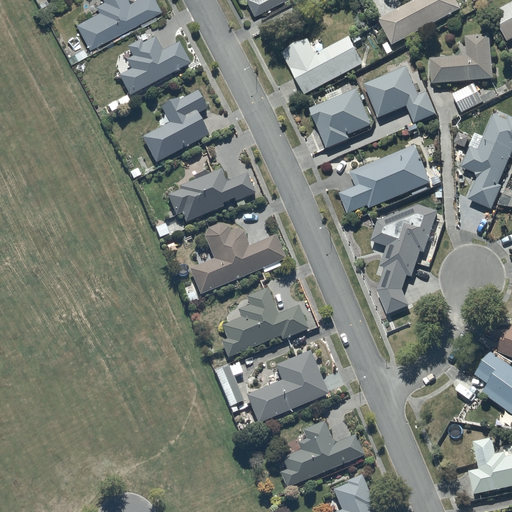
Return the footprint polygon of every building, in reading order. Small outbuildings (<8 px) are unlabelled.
[(99,8),(75,21),(89,46),(161,7),(157,0),(99,0),(96,2),(99,8)] [(248,0),(254,11),(276,0),(248,0)] [(414,0),(380,18),(393,44),(462,8),(457,0),(414,0)] [(511,38),(511,1),(493,13),(509,40),(511,38)] [(467,55),(431,57),(432,83),(494,77),(490,33),(466,35),(467,55)] [(365,62),(350,35),(317,53),(308,38),(283,51),(306,94),(365,62)] [(119,75),(130,95),(191,63),(179,42),(163,51),(155,37),(143,43),(141,39),(127,46),(133,56),(127,59),(131,69),(119,75)] [(91,53),(87,45),(74,50),(75,53),(68,56),(71,62),(91,53)] [(407,65),(365,83),(379,117),(408,105),(415,122),(437,113),(427,91),(420,94),(407,65)] [(475,83),(453,93),(463,112),(484,102),(485,103),(497,97),(494,90),(482,96),(475,83)] [(310,108),(327,147),(351,138),(349,133),(372,123),(358,89),(310,108)] [(169,123),(143,137),(156,163),(209,134),(198,113),(207,108),(198,90),(179,100),(178,98),(161,106),(169,123)] [(462,166),(477,172),(478,178),(469,199),(493,208),(502,184),(499,183),(511,153),(511,116),(509,115),(507,119),(494,113),(479,149),(471,146),(462,166)] [(416,143),(351,172),(357,185),(341,192),(349,213),(369,205),(370,208),(432,182),(416,143)] [(186,222),(236,201),(239,207),(245,205),(242,198),(255,192),(247,172),(226,181),(221,168),(179,185),(181,190),(168,195),(176,215),(182,213),(186,222)] [(420,204),(378,220),(371,240),(387,246),(380,266),(385,267),(378,290),(388,314),(410,305),(403,289),(407,274),(413,276),(422,250),(425,251),(439,210),(420,204)] [(202,297),(200,295),(263,269),(264,273),(281,266),(279,261),(286,258),(276,235),(249,245),(244,231),(236,228),(231,230),(229,226),(221,223),(208,228),(204,236),(214,258),(189,268),(198,290),(185,295),(188,303),(202,297)] [(247,297),(250,304),(238,309),(240,313),(239,312),(238,312),(237,312),(236,312),(235,312),(235,313),(234,313),(234,314),(233,314),(233,315),(233,316),(233,317),(233,318),(234,318),(234,319),(235,320),(222,325),(227,339),(221,341),(228,358),(280,336),(282,340),(308,329),(299,305),(279,314),(267,288),(247,297)] [(511,327),(511,331),(508,329),(498,351),(511,356),(511,327)] [(270,385),(247,395),(258,424),(328,393),(310,350),(275,365),(277,368),(265,374),(270,385)] [(491,351),(475,373),(489,383),(483,392),(511,413),(511,365),(511,363),(511,360),(495,350),(494,352),(491,351)] [(216,372),(233,413),(238,410),(235,404),(244,401),(233,376),(244,371),(241,363),(239,363),(239,362),(216,372)] [(331,440),(324,421),(302,430),(306,438),(297,442),(300,449),(282,456),(287,469),(281,472),(287,488),(364,455),(356,434),(337,442),(331,440)] [(489,438),(474,441),(480,468),(470,470),(475,494),(511,485),(511,454),(507,455),(506,451),(496,454),(494,440),(489,438)] [(342,510),(335,511),(373,511),(372,508),(376,507),(362,475),(346,481),(347,484),(334,489),(342,510)]
